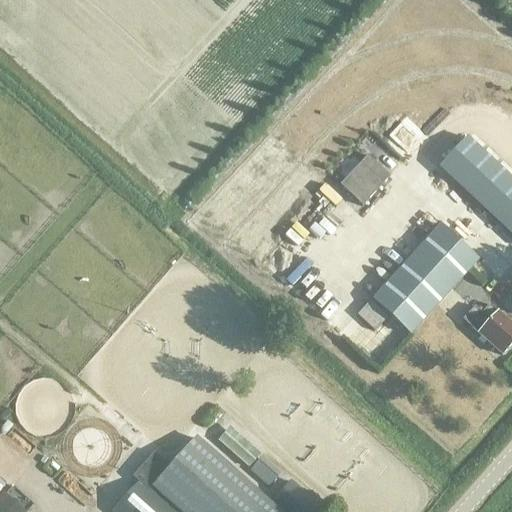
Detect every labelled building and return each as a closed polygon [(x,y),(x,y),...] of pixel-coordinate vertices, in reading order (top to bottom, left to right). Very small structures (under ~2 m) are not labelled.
[(511,181),(510,180),(496,166),(481,152),(467,139),(439,168),(511,236),(511,181)] [(340,190),(363,208),(390,181),(368,162),(340,190)] [(478,262),(441,227),(373,302),(410,336),(478,262)] [(462,321),(471,329),(479,336),(478,337),(502,358),(511,347),(511,326),(489,306),(482,315),(474,308),(462,321)] [(150,493),(146,490),(163,471),(151,460),(134,479),(139,484),(113,511),(170,511),(154,497),(158,492),(180,511),(277,511),(197,440),(150,493)] [(268,488),(280,474),(261,458),(249,471),(268,488)] [(285,511),(313,511),(317,509),(289,484),(273,501),(285,511)] [(0,511),(20,511),(2,495),(0,497),(0,511)]
